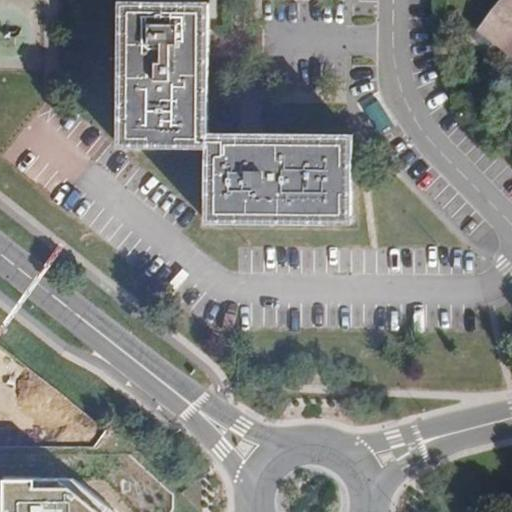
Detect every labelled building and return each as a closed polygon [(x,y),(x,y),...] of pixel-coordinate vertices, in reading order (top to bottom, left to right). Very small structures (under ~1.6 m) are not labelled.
[(491,60),(511,32),(511,7),(502,0),(475,35),(489,46),(483,54),(491,60)] [(214,135),(215,5),(127,4),(126,147),(214,149),(214,221),(360,223),(360,136),(214,135)] [(506,59),(511,63),(511,32),(491,60),(501,67),(506,59)] [(489,46),(475,35),(469,42),(483,54),(489,46)] [(0,511),(116,511),(72,479),(6,478),(5,499),(0,499),(0,511)] [(170,511),(171,498),(137,497),(136,511),(170,511)]
